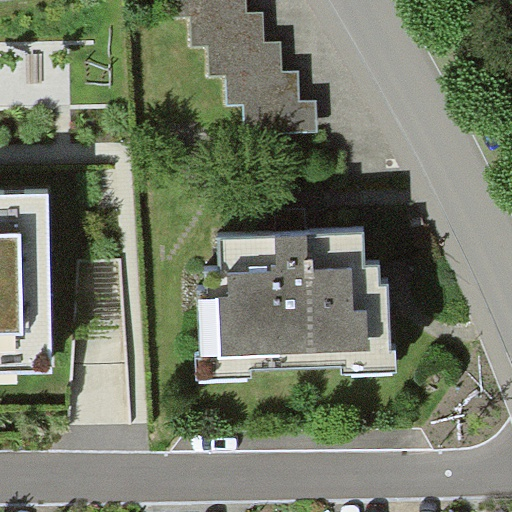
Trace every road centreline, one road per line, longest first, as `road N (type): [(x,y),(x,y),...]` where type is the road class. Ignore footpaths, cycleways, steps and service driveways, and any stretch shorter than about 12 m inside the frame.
road 1 (residential): [(0,478),(511,472)]
road 2 (residential): [(511,294),(458,173),(361,0)]
